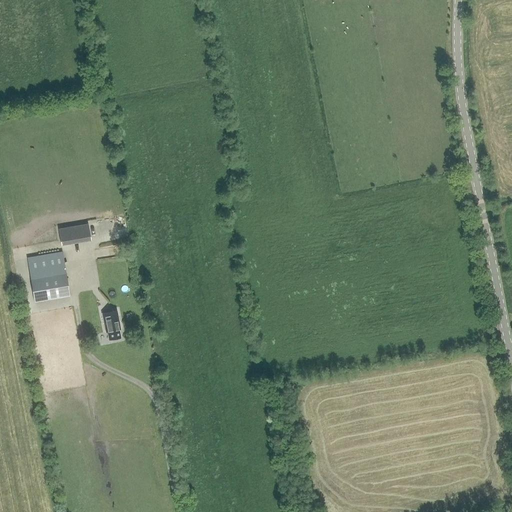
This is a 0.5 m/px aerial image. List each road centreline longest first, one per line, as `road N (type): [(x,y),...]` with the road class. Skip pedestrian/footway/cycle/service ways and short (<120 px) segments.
road 1 (tertiary): [(511,376),(463,120),(458,0)]
road 2 (track): [(178,511),(155,392),(90,360),(75,298)]
